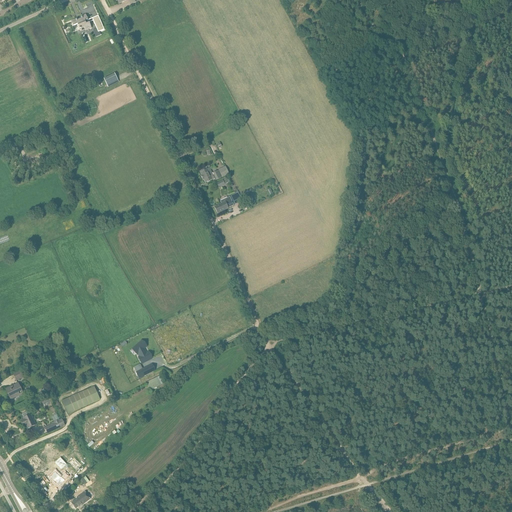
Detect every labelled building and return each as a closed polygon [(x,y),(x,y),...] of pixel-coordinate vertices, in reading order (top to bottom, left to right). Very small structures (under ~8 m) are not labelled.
[(85,30),(91,28),(89,23),(88,23),(87,21),(87,20),(85,15),(82,17),(80,18),(81,20),(78,22),(77,19),(75,20),(71,22),(73,26),(77,25),(80,30),(84,28),(85,30)] [(104,30),(99,18),(93,21),(98,32),(104,30)] [(115,74),(112,75),(104,79),(108,87),(119,82),(115,74)] [(65,112),(65,113),(69,120),(76,117),(72,108),(65,112)] [(56,140),(52,130),(45,133),(49,143),(56,140)] [(202,172),(201,172),(206,183),(208,182),(210,181),(210,180),(215,178),(216,180),(220,178),(218,173),(213,175),(209,168),(207,169),(207,168),(201,170),(202,172)] [(228,174),(226,169),(220,172),(221,175),(220,176),(221,178),(228,174)] [(237,193),(231,196),(235,205),(241,202),(237,193)] [(215,207),(217,213),(229,208),(229,207),(234,205),(230,197),(220,201),(221,204),(215,207)] [(146,354),(143,349),(144,348),(140,343),(133,349),(137,354),(138,353),(140,357),(139,357),(142,363),(151,358),(148,352),(146,354)] [(151,364),(136,372),(137,373),(140,378),(154,370),(151,365),(151,364)] [(13,374),(16,380),(24,377),(21,370),(13,374)] [(161,385),(158,377),(146,382),(150,390),(161,385)] [(23,394),(18,384),(6,390),(10,398),(11,399),(12,400),(15,399),(15,398),(23,394)] [(94,387),(62,401),(68,413),(100,399),(94,387)] [(24,419),(20,421),(23,426),(26,425),(28,429),(32,426),(36,425),(31,415),(30,415),(27,416),(26,413),(22,414),(24,418),(23,418),(24,419)] [(45,428),(47,433),(65,425),(62,419),(45,428)] [(75,459),(70,463),(76,472),(81,467),(75,459)] [(56,473),(50,477),(55,484),(55,483),(58,487),(68,479),(65,474),(60,479),(56,473)] [(85,492),(81,495),(77,498),(77,499),(71,503),(75,509),(82,504),(82,505),(90,499),(85,492)]
